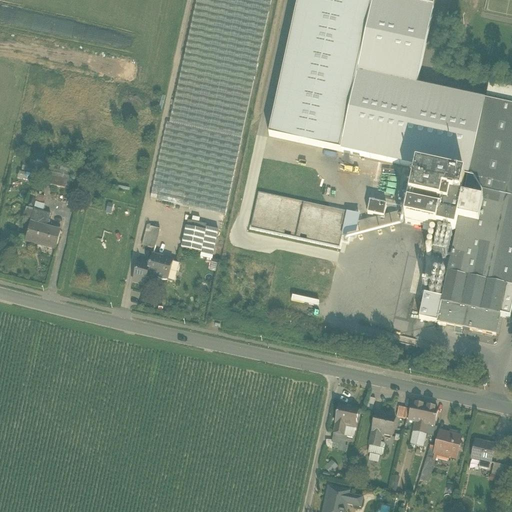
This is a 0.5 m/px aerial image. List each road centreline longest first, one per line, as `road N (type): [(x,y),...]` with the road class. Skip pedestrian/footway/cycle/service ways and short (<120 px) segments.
road 1 (unclassified): [(337,370),(0,293)]
road 2 (unclassified): [(511,410),(337,370)]
road 3 (residential): [(306,511),(337,370)]
